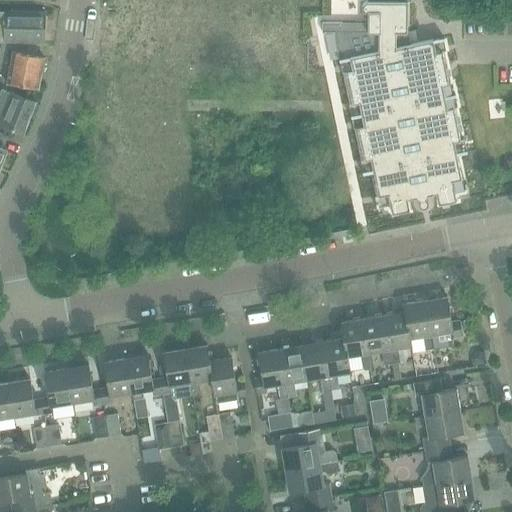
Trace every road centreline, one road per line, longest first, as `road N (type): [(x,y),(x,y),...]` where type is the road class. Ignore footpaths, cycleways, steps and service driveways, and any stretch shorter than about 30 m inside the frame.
road 1 (residential): [(486,235),(22,319)]
road 2 (residential): [(22,319),(7,222),(64,96),(80,0)]
road 3 (residential): [(511,395),(486,235)]
road 4 (residential): [(127,476),(225,465),(234,511)]
road 5 (residential): [(0,469),(103,453),(118,459),(127,476)]
